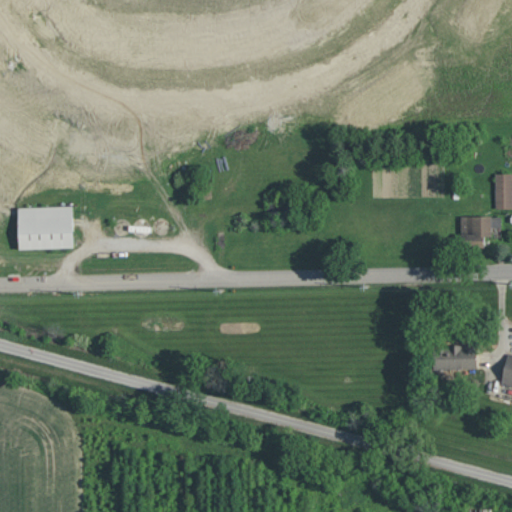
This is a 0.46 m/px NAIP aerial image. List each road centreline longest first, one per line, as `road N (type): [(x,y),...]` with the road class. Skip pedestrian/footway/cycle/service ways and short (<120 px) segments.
road 1 (tertiary): [(0,285),(511,272)]
road 2 (residential): [(0,11),(52,77),(138,103),(210,106),(300,90),(372,50),(417,0)]
road 3 (residential): [(210,106),(211,281)]
